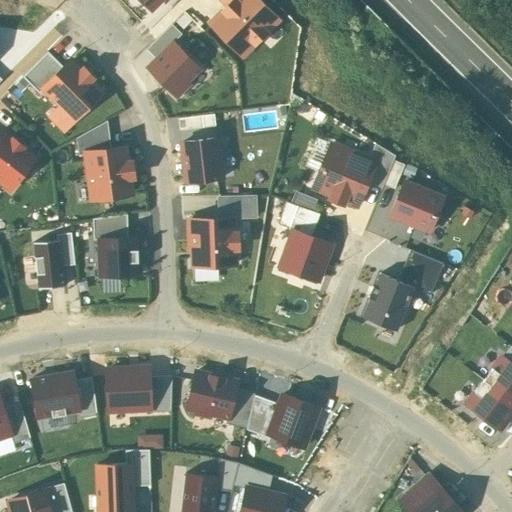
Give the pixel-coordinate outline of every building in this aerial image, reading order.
[(141,0),(151,10),(160,0),(141,0)] [(242,53),(276,20),(256,0),(222,0),(228,6),(212,22),(242,53)] [(147,49),(156,58),(173,42),(181,33),(172,24),(147,49)] [(189,84),(186,81),(199,69),(173,42),(156,58),(148,67),(177,96),(189,84)] [(39,93),(44,88),(43,87),(64,67),(47,51),(22,76),(39,93)] [(64,67),(43,87),(44,88),(74,119),(102,92),(90,80),(92,77),(83,68),(81,70),(71,60),(64,67)] [(214,113),(178,118),(179,129),(215,125),(214,113)] [(86,152),(112,149),(107,120),(76,138),(78,155),(86,154),(86,152)] [(0,180),(10,188),(34,157),(0,130),(0,180)] [(217,137),(182,142),(186,182),(221,177),(217,137)] [(331,143),(319,171),(317,170),(312,182),(314,183),(312,187),(330,194),(329,198),(343,204),(345,200),(357,205),(367,181),(375,161),(368,158),(331,143)] [(375,143),(368,158),(375,161),(367,181),(382,187),(383,183),(393,160),(395,155),(375,143)] [(127,162),(125,147),(112,149),(86,152),(86,154),(92,198),(131,193),(129,177),(133,177),(131,162),(127,162)] [(393,160),(383,183),(394,188),(404,164),(393,160)] [(404,182),(390,214),(429,230),(443,198),(404,182)] [(217,196),(218,218),(233,218),(257,217),(256,195),(217,196)] [(293,216),(297,205),(286,201),(277,223),(289,227),(293,216)] [(293,216),(315,224),(319,213),(297,205),(293,216)] [(98,239),(98,237),(128,236),(127,213),(92,218),(93,239),(98,239)] [(293,229),(311,235),(315,224),(293,216),(289,227),(293,229)] [(218,218),(189,219),(189,251),(193,251),(193,265),(235,264),(235,248),(237,248),(237,233),(234,233),(233,218),(218,218)] [(311,235),(293,229),(279,267),(317,280),(331,242),(311,235)] [(60,239),(63,264),(74,263),(71,231),(56,233),(57,239),(60,239)] [(99,276),(137,275),(137,262),(138,262),(137,249),(136,249),(135,236),(128,236),(98,237),(98,239),(99,276)] [(57,239),(33,242),(38,286),(65,284),(63,264),(60,239),(57,239)] [(410,249),(397,279),(414,287),(430,294),(443,262),(410,249)] [(397,279),(380,272),(374,286),(372,285),(371,288),(374,289),(372,296),(368,295),(368,296),(370,297),(362,315),(396,330),(414,287),(397,279)] [(502,356),(511,363),(511,346),(510,344),(501,356),(502,356)] [(511,363),(502,356),(484,380),(511,401),(511,363)] [(106,369),(108,410),(149,408),(150,408),(148,375),(148,367),(106,369)] [(65,413),(79,410),(80,410),(75,379),(73,371),(30,378),(37,417),(52,415),(52,416),(66,414),(65,413)] [(237,381),(195,371),(187,407),(196,409),(195,413),(210,417),(211,413),(227,417),(228,417),(235,388),(237,381)] [(171,374),(148,375),(150,408),(149,408),(149,412),(170,411),(171,374)] [(91,377),(75,379),(80,410),(79,410),(80,415),(97,412),(91,377)] [(511,401),(484,380),(466,403),(499,429),(511,411),(511,401)] [(254,393),(235,388),(228,417),(227,417),(226,423),(246,428),(254,394),(254,393)] [(318,406),(283,393),(279,403),(267,434),(268,434),(303,447),(318,406)] [(267,437),(268,434),(267,434),(279,403),(254,394),(246,428),(246,429),(267,437)] [(3,408),(0,399),(0,437),(10,434),(11,433),(3,408)] [(31,437),(19,403),(3,408),(11,433),(10,434),(13,443),(31,437)] [(131,462),(132,485),(150,484),(149,448),(125,449),(125,463),(131,462)] [(217,476),(216,488),(231,491),(233,485),(238,462),(218,457),(216,475),(217,476)] [(133,511),(132,485),(131,462),(125,463),(96,464),(97,511),(133,511)] [(245,486),(268,491),(272,474),(238,462),(233,485),(245,487),(245,486)] [(213,511),(216,488),(217,476),(216,475),(186,472),(180,511),(213,511)] [(463,511),(440,485),(438,487),(427,474),(398,500),(408,511),(463,511)] [(46,488),(52,511),(71,511),(64,483),(46,488)] [(268,491),(245,486),(245,487),(238,511),(281,511),(285,495),(268,491)] [(52,511),(46,488),(6,499),(9,511),(52,511)]
